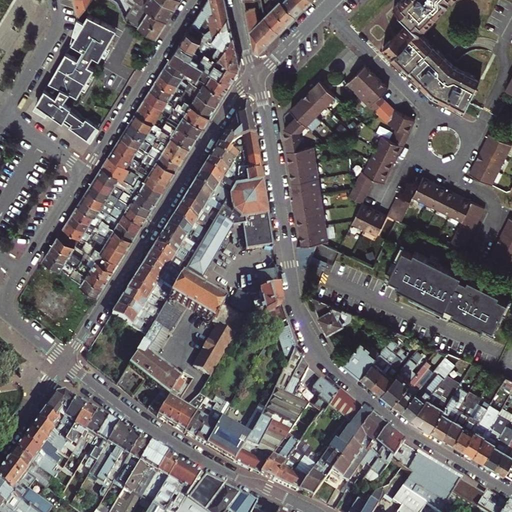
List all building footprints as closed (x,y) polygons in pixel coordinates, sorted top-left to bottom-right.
[(75,0),(79,15),(90,0),(75,0)] [(167,20),(176,7),(164,0),(135,0),(142,5),(142,4),(149,9),(167,20)] [(208,33),(211,30),(227,8),(225,0),(206,0),(192,23),(208,33)] [(287,23),(295,15),(280,0),(279,0),(272,8),(287,23)] [(280,0),(295,15),(304,7),(297,0),(280,0)] [(399,0),(394,6),(409,22),(384,48),(433,96),(465,111),(481,78),(480,77),(479,79),(475,77),(476,75),(454,65),(437,48),(436,50),(432,47),(434,45),(433,44),(431,46),(428,42),(429,41),(421,32),(445,8),(443,6),(447,3),(448,4),(452,0),(399,0)] [(137,13),(144,18),(149,9),(142,4),(142,5),(137,13)] [(208,33),(215,38),(229,16),(227,8),(211,30),(208,33)] [(279,31),(287,23),(272,8),(264,15),(279,31)] [(139,26),(157,37),(167,20),(149,9),(144,18),(139,26)] [(88,13),(72,42),(100,59),(118,28),(88,13)] [(272,39),(279,31),(264,15),(259,20),(256,24),(272,39)] [(224,49),(234,37),(229,16),(215,38),(208,33),(192,23),(187,30),(201,38),(216,48),(219,45),(224,49)] [(205,67),(199,63),(206,53),(202,51),(201,53),(194,49),(201,38),(187,30),(170,57),(195,74),(199,76),(205,67)] [(229,63),(237,52),(234,37),(224,49),(219,45),(216,48),(201,38),(194,49),(201,53),(202,51),(206,53),(206,52),(217,60),(219,57),(229,63)] [(94,67),(66,51),(49,81),(77,96),(94,67)] [(205,67),(231,83),(239,70),(240,65),(237,52),(229,63),(219,57),(217,60),(206,52),(206,53),(199,63),(205,67)] [(191,81),(195,74),(170,57),(165,66),(183,77),(185,74),(185,77),(191,81)] [(383,93),(388,88),(365,65),(356,74),(362,81),(379,90),(383,93)] [(180,81),(183,77),(165,66),(160,73),(178,84),(184,89),(185,88),(187,85),(180,81)] [(224,94),(231,83),(205,67),(199,76),(204,80),(205,82),(224,94)] [(173,92),(178,84),(160,73),(155,81),(173,92)] [(217,104),(224,94),(205,82),(204,80),(199,76),(195,74),(191,81),(190,81),(193,83),(192,85),(191,86),(195,89),(192,93),(194,93),(196,92),(198,92),(217,104)] [(395,110),(381,95),(383,93),(379,90),(362,81),(356,74),(347,83),(370,107),(371,106),(386,122),(397,127),(390,140),(383,136),(365,173),(362,172),(350,197),(363,204),(376,179),(384,183),(402,146),(404,147),(410,133),(409,133),(414,122),(400,114),(401,113),(395,110)] [(313,92),(316,94),(324,84),(324,83),(320,80),(309,91),(313,92)] [(168,100),(173,92),(155,81),(150,88),(168,100)] [(185,88),(192,93),(195,89),(191,86),(192,85),(189,83),(187,85),(185,88)] [(311,130),(321,120),(316,115),(336,96),(324,84),(316,94),(313,92),(309,103),(304,101),(302,106),(296,104),(291,110),(297,116),(285,128),(289,155),(297,154),(317,167),(314,147),(302,148),(300,133),(307,126),(311,130)] [(45,88),(36,102),(88,139),(97,125),(86,117),(85,119),(84,118),(83,119),(70,109),(71,107),(45,88)] [(163,107),(168,100),(150,88),(146,96),(163,107)] [(211,115),(217,104),(198,92),(196,92),(194,93),(192,93),(185,88),(184,89),(181,98),(178,98),(177,101),(176,100),(174,103),(177,105),(179,102),(182,104),(185,99),(211,115)] [(304,101),(309,103),(313,92),(309,91),(302,99),(301,100),(304,101)] [(141,104),(158,115),(163,107),(146,96),(141,104)] [(204,125),(211,115),(185,99),(182,104),(179,102),(177,105),(174,103),(172,106),(174,107),(179,110),(181,106),(187,109),(185,113),(204,125)] [(167,110),(170,105),(172,102),(168,100),(163,107),(167,110)] [(154,123),(158,115),(141,104),(136,112),(154,123)] [(240,138),(254,135),(248,104),(243,104),(218,145),(227,150),(228,148),(232,143),(234,142),(240,138)] [(198,135),(204,125),(185,113),(179,110),(174,107),(173,109),(174,109),(172,113),(169,117),(171,119),(174,114),(181,119),(178,124),(198,135)] [(162,128),(154,123),(136,112),(131,119),(149,131),(151,127),(157,131),(155,135),(158,137),(160,134),(163,129),(162,128)] [(414,122),(415,120),(401,113),(400,114),(414,122)] [(191,146),(198,135),(178,124),(171,119),(169,117),(162,128),(163,129),(191,146)] [(155,135),(149,131),(131,119),(126,127),(144,138),(146,135),(152,139),(154,138),(156,140),(158,137),(155,135)] [(479,154),(502,165),(511,144),(511,143),(503,139),(506,132),(494,126),(479,154)] [(149,152),(154,144),(144,138),(126,127),(121,135),(148,152),(149,152)] [(185,156),(191,146),(163,129),(160,134),(170,140),(167,144),(185,156)] [(148,152),(121,135),(115,144),(142,161),(143,160),(145,158),(148,153),(148,152)] [(246,161),(258,158),(254,135),(240,138),(234,142),(235,149),(239,148),(240,154),(241,154),(245,153),(246,161)] [(160,150),(163,146),(156,141),(154,143),(157,145),(155,147),(157,148),(160,150)] [(148,153),(153,156),(157,148),(155,147),(157,145),(154,143),(154,144),(149,152),(148,152),(148,153)] [(136,171),(138,169),(142,161),(115,144),(109,154),(129,167),(136,171)] [(181,163),(185,156),(167,144),(163,151),(181,163)] [(239,163),(237,157),(231,153),(232,151),(228,148),(227,150),(218,145),(213,152),(232,164),(232,165),(236,169),(239,163)] [(176,170),(181,163),(163,151),(158,159),(176,170)] [(236,171),(236,169),(232,165),(232,164),(213,152),(208,160),(232,175),(232,176),(233,178),(234,177),(234,179),(231,185),(234,187),(245,185),(236,179),(236,175),(236,171)] [(171,177),(176,170),(158,159),(153,156),(148,153),(145,158),(151,162),(150,164),(171,177)] [(236,175),(260,171),(258,158),(246,161),(245,153),(241,154),(240,154),(239,154),(237,157),(239,163),(236,169),(236,171),(236,175)] [(135,178),(134,178),(136,175),(127,170),(129,167),(109,154),(102,165),(128,182),(131,184),(135,178)] [(318,172),(317,167),(297,154),(289,155),(291,170),(299,169),(318,172)] [(470,173),(493,184),(502,165),(479,154),(470,173)] [(164,189),(171,177),(150,164),(143,160),(142,161),(138,169),(146,174),(145,177),(146,177),(164,189)] [(232,176),(232,175),(208,160),(204,167),(231,185),(234,179),(234,177),(233,178),(232,176)] [(126,186),(128,182),(102,165),(97,173),(124,190),(127,186),(126,186)] [(234,187),(231,185),(204,167),(199,175),(218,187),(220,184),(227,188),(225,192),(230,195),(234,187)] [(318,173),(318,172),(299,169),(291,170),(292,179),(309,177),(316,177),(318,173)] [(245,185),(262,182),(260,171),(236,175),(236,179),(245,185)] [(124,190),(97,173),(92,181),(119,197),(124,190)] [(296,205),(322,202),(318,173),(316,177),(316,190),(312,191),(311,193),(295,194),(296,205)] [(157,200),(164,189),(146,177),(144,180),(136,175),(134,178),(135,178),(131,184),(138,189),(157,200)] [(212,196),(218,187),(199,175),(193,184),(212,196)] [(312,191),(316,190),(316,177),(309,177),(292,179),(295,194),(311,193),(312,191)] [(463,254),(486,207),(424,177),(414,197),(463,221),(450,247),(463,254)] [(119,197),(92,181),(88,188),(115,205),(119,197)] [(202,279),(219,250),(233,227),(234,228),(235,227),(240,220),(241,219),(246,250),(272,247),(262,182),(245,185),(234,187),(230,195),(224,204),(222,208),(220,212),(215,220),(209,230),(204,238),(201,243),(199,247),(193,257),(188,265),(184,273),(182,275),(179,280),(174,289),(171,294),(170,296),(169,297),(212,323),(213,322),(217,325),(234,335),(251,307),(247,295),(238,290),(227,309),(222,306),(224,303),(205,292),(207,288),(200,283),(202,280),(202,279)] [(215,198),(212,196),(193,184),(188,192),(207,204),(220,212),(222,208),(213,202),(215,198)] [(115,205),(88,188),(83,196),(110,213),(115,205)] [(152,207),(157,200),(138,189),(134,196),(152,207)] [(148,215),(152,207),(134,196),(124,190),(119,197),(148,215)] [(204,209),(207,204),(188,192),(183,201),(202,213),(204,209)] [(220,201),(224,204),(230,195),(225,192),(220,201)] [(110,213),(83,196),(78,204),(100,218),(105,221),(110,213)] [(389,215),(402,222),(411,202),(398,196),(389,215)] [(143,222),(148,215),(119,197),(115,205),(143,222)] [(215,220),(202,213),(183,201),(177,210),(209,230),(215,220)] [(318,219),(325,218),(322,202),(296,205),(299,224),(317,221),(318,219)] [(95,225),(100,218),(78,204),(73,211),(90,222),(95,225)] [(353,224),(379,236),(388,216),(363,204),(353,224)] [(138,230),(143,222),(115,205),(110,213),(138,230)] [(209,230),(177,210),(172,218),(204,238),(209,230)] [(69,218),(85,229),(90,222),(73,211),(69,218)] [(133,239),(138,230),(110,213),(105,221),(133,239)] [(503,263),(511,267),(511,217),(510,217),(486,266),(499,272),(503,263)] [(91,233),(85,229),(69,218),(64,226),(81,237),(86,240),(91,233)] [(126,249),(133,239),(105,221),(100,218),(95,225),(91,233),(86,240),(92,244),(94,240),(92,239),(97,231),(126,249)] [(201,243),(204,238),(172,218),(166,227),(186,239),(188,235),(201,243)] [(321,242),(329,246),(325,218),(318,219),(317,221),(299,224),(302,245),(308,244),(316,243),(321,242)] [(78,241),(81,237),(64,226),(59,234),(76,245),(78,241)] [(192,246),(184,241),(186,239),(166,227),(161,236),(180,248),(185,252),(193,257),(199,247),(194,244),(192,246)] [(93,244),(119,260),(126,249),(97,231),(92,239),(94,240),(92,244),(93,244)] [(84,256),(86,251),(76,245),(59,234),(54,242),(71,253),(73,249),(84,256)] [(175,257),(180,248),(161,236),(155,245),(175,257)] [(114,269),(119,260),(93,244),(90,250),(86,248),(87,247),(82,244),(82,243),(78,241),(76,245),(86,251),(114,269)] [(48,250),(65,261),(71,253),(54,242),(48,250)] [(311,265),(308,244),(302,245),(298,246),(301,267),(311,265)] [(170,264),(175,257),(155,245),(150,252),(170,264)] [(412,253),(403,248),(400,253),(395,264),(405,269),(403,272),(488,315),(490,312),(500,317),(506,305),(508,301),(498,296),(499,293),(414,250),(412,253)] [(60,269),(61,268),(65,261),(48,250),(44,258),(60,269)] [(108,278),(114,269),(86,251),(84,256),(94,262),(91,267),(108,278)] [(179,270),(170,264),(150,252),(146,259),(165,272),(169,274),(174,277),(175,278),(178,273),(182,275),(184,273),(179,270)] [(183,262),(188,265),(193,257),(185,252),(184,254),(187,256),(183,262)] [(76,267),(77,268),(81,260),(82,260),(78,258),(77,261),(71,257),(68,262),(71,264),(76,267)] [(179,280),(175,278),(174,277),(169,274),(165,272),(146,259),(141,267),(174,289),(179,280)] [(179,270),(184,273),(188,265),(183,262),(179,270)] [(403,272),(405,269),(395,264),(392,263),(390,266),(403,272)] [(69,274),(70,275),(76,267),(71,264),(66,271),(68,272),(67,273),(69,274)] [(103,286),(108,278),(91,267),(86,275),(103,286)] [(171,294),(174,289),(141,267),(136,274),(159,289),(161,285),(168,289),(168,292),(171,294)] [(278,288),(275,268),(255,271),(258,293),(278,288)] [(73,277),(81,283),(86,275),(78,270),(73,277)] [(169,297),(170,296),(159,289),(136,274),(131,283),(157,300),(162,303),(165,304),(169,297)] [(98,295),(103,286),(86,275),(81,283),(81,284),(98,295)] [(126,291),(152,307),(157,300),(131,283),(126,291)] [(273,309),(281,306),(278,288),(258,293),(247,295),(251,307),(254,316),(263,312),(264,314),(273,311),(273,309)] [(156,320),(160,312),(157,310),(152,307),(126,291),(121,298),(156,320)] [(350,320),(353,314),(311,297),(318,315),(327,332),(350,320)] [(153,324),(156,320),(121,298),(117,306),(142,322),(144,318),(150,322),(148,326),(151,328),(153,324)] [(153,324),(161,329),(173,310),(165,305),(160,312),(156,320),(153,324)] [(143,322),(142,322),(117,306),(112,314),(138,330),(143,322)] [(268,327),(286,321),(281,306),(273,309),(273,311),(264,314),(268,327)] [(169,334),(170,334),(181,315),(173,310),(161,329),(169,334)] [(490,312),(488,315),(501,321),(502,318),(500,317),(490,312)] [(128,366),(146,380),(158,362),(154,359),(146,353),(161,329),(153,324),(151,328),(147,335),(142,343),(137,352),(135,356),(136,357),(128,366)] [(143,333),(147,335),(151,328),(148,326),(147,325),(143,333)] [(193,366),(210,376),(234,335),(217,325),(193,366)] [(146,353),(154,359),(169,334),(161,329),(146,353)] [(360,375),(371,383),(396,353),(392,350),(397,344),(390,338),(380,351),(360,375)] [(344,361),(360,375),(380,351),(372,345),(370,347),(362,340),(344,361)] [(371,383),(381,392),(409,357),(402,352),(404,350),(401,347),(396,353),(371,383)] [(409,370),(410,370),(423,354),(416,349),(409,357),(381,392),(392,401),(410,380),(403,374),(404,372),(406,373),(409,370)] [(275,389),(284,393),(301,360),(294,350),(285,370),(283,369),(275,389)] [(411,417),(434,389),(437,385),(459,358),(447,353),(434,369),(438,372),(425,388),(425,390),(420,396),(415,392),(401,409),(411,417)] [(298,393),(295,391),(307,370),(308,368),(301,360),(284,393),(299,401),(301,397),(300,396),(297,395),(298,393)] [(422,384),(418,381),(429,367),(432,364),(426,360),(410,380),(392,401),(401,409),(415,392),(422,384)] [(154,401),(162,408),(178,380),(179,378),(158,362),(146,380),(162,392),(154,401)] [(418,381),(422,384),(433,370),(429,367),(418,381)] [(297,395),(300,396),(305,386),(315,377),(307,370),(295,391),(298,393),(297,395)] [(117,385),(125,391),(133,379),(124,373),(117,385)] [(500,386),(511,392),(511,389),(511,379),(506,377),(500,386)] [(324,413),(329,406),(337,394),(318,379),(311,389),(311,391),(318,397),(317,399),(311,407),(324,413)] [(157,417),(166,422),(178,403),(174,400),(177,396),(181,398),(188,387),(178,380),(162,408),(157,417)] [(411,417),(431,429),(459,383),(456,381),(449,392),(437,385),(434,389),(411,417)] [(234,462),(260,474),(268,463),(255,456),(258,451),(277,418),(293,427),(308,405),(299,401),(284,393),(275,389),(271,398),(264,410),(234,462)] [(442,436),(453,442),(469,415),(470,414),(466,412),(477,394),(469,389),(468,391),(458,408),(442,436)] [(454,405),(458,408),(468,391),(464,389),(454,405)] [(329,406),(350,423),(361,408),(340,390),(337,394),(329,406)] [(60,420),(62,421),(75,400),(63,394),(56,395),(43,412),(58,423),(60,420)] [(470,414),(474,407),(480,396),(477,394),(466,412),(470,414)] [(174,427),(184,433),(204,398),(200,395),(196,401),(191,410),(185,407),(174,427)] [(195,440),(206,446),(222,419),(224,416),(218,412),(223,402),(214,397),(212,402),(216,404),(195,440)] [(184,433),(195,440),(216,404),(212,402),(204,398),(184,433)] [(65,430),(70,432),(85,407),(75,400),(62,421),(54,434),(60,438),(65,430)] [(147,409),(157,417),(162,408),(154,401),(147,409)] [(462,448),(473,454),(490,426),(486,424),(492,413),(491,413),(497,404),(491,401),(487,408),(462,448)] [(218,412),(224,416),(230,406),(223,402),(218,412)] [(166,422),(174,427),(185,407),(178,403),(166,422)] [(453,442),(462,448),(487,408),(481,404),(478,409),(473,418),(469,415),(453,442)] [(206,446),(234,462),(264,410),(258,406),(243,432),(222,419),(206,446)] [(75,449),(81,439),(96,414),(85,407),(70,432),(65,441),(70,445),(75,449)] [(469,415),(473,418),(478,409),(474,407),(470,414),(469,415)] [(473,454),(484,461),(501,433),(506,425),(509,421),(511,415),(511,413),(501,407),(496,416),(490,426),(473,454)] [(332,469),(355,435),(371,416),(361,408),(350,423),(329,450),(333,454),(326,465),(332,469)] [(37,421),(54,434),(62,421),(60,420),(58,423),(43,412),(37,421)] [(486,424),(490,426),(496,416),(492,413),(486,424)] [(86,444),(91,447),(107,420),(96,414),(81,439),(75,449),(71,455),(77,458),(86,444)] [(367,455),(376,442),(386,429),(371,416),(355,435),(332,469),(331,471),(343,479),(363,452),(367,455)] [(271,458),(286,437),(293,427),(277,418),(258,451),(271,458)] [(84,466),(91,470),(118,426),(107,420),(91,447),(90,448),(93,450),(84,466)] [(60,438),(54,434),(37,421),(29,431),(46,442),(51,447),(55,442),(61,446),(65,441),(60,438)] [(484,461),(494,467),(509,443),(505,440),(511,429),(511,428),(506,425),(501,433),(484,461)] [(116,462),(114,461),(130,434),(118,426),(91,470),(88,475),(102,484),(103,488),(100,494),(100,496),(104,498),(112,484),(108,482),(105,480),(116,462)] [(374,458),(377,460),(395,436),(386,429),(376,442),(367,455),(359,466),(362,468),(366,463),(368,465),(374,458)] [(60,459),(43,446),(46,442),(29,431),(22,441),(56,465),(60,459)] [(114,472),(118,474),(139,439),(130,434),(114,461),(116,462),(105,480),(108,482),(114,472)] [(386,467),(390,462),(401,446),(403,443),(395,436),(377,460),(386,467)] [(271,458),(276,460),(290,440),(286,437),(271,458)] [(505,473),(510,464),(511,460),(511,437),(509,443),(494,467),(505,473)] [(117,476),(128,483),(150,446),(139,439),(118,474),(117,476)] [(260,474),(273,480),(298,445),(290,440),(276,460),(271,458),(268,463),(260,474)] [(59,468),(56,465),(22,441),(15,451),(38,468),(41,464),(55,473),(59,468)] [(51,447),(57,451),(61,446),(55,442),(51,447)] [(297,492),(316,467),(307,459),(313,451),(301,442),(298,445),(273,480),(297,492)] [(77,458),(82,461),(90,448),(91,447),(86,444),(77,458)] [(132,495),(140,500),(167,456),(150,446),(128,483),(123,490),(132,495)] [(451,494),(459,481),(401,446),(390,462),(400,468),(410,475),(401,488),(410,494),(426,504),(437,511),(439,511),(444,504),(451,494)] [(52,478),(38,468),(15,451),(7,461),(31,478),(34,474),(47,484),(52,478)] [(367,455),(363,452),(343,479),(344,480),(347,482),(359,466),(367,455)] [(140,500),(151,507),(178,463),(167,456),(140,500)] [(297,492),(311,498),(330,472),(323,467),(327,461),(323,458),(316,467),(297,492)] [(370,470),(378,477),(386,467),(377,460),(370,470)] [(49,511),(51,510),(27,492),(35,481),(31,478),(7,461),(0,470),(0,485),(35,511),(49,511)] [(172,503),(170,502),(189,470),(178,463),(151,507),(148,511),(177,511),(178,511),(170,506),(172,503)] [(52,478),(55,473),(41,464),(38,468),(52,478)] [(170,506),(178,511),(199,476),(189,470),(170,502),(172,503),(170,506)] [(44,488),(47,484),(34,474),(31,478),(35,481),(44,488)] [(251,511),(256,503),(199,476),(178,511),(177,511),(97,511),(96,511),(95,511),(251,511)] [(451,494),(464,502),(472,489),(459,481),(451,494)] [(0,503),(12,511),(35,511),(0,485),(0,503)] [(388,498),(392,501),(400,489),(396,486),(388,498)] [(420,511),(426,504),(410,494),(401,488),(400,489),(392,501),(400,507),(397,511),(420,511)] [(475,509),(476,507),(483,496),(472,489),(464,502),(475,509)] [(360,511),(373,511),(384,495),(377,490),(373,492),(365,505),(360,511)] [(484,511),(511,511),(511,506),(499,499),(486,491),(483,496),(476,507),(484,511)] [(110,511),(133,511),(140,500),(132,495),(126,504),(118,499),(110,511)] [(348,511),(360,511),(365,505),(356,500),(348,511)] [(12,511),(0,503),(0,511),(12,511)]
